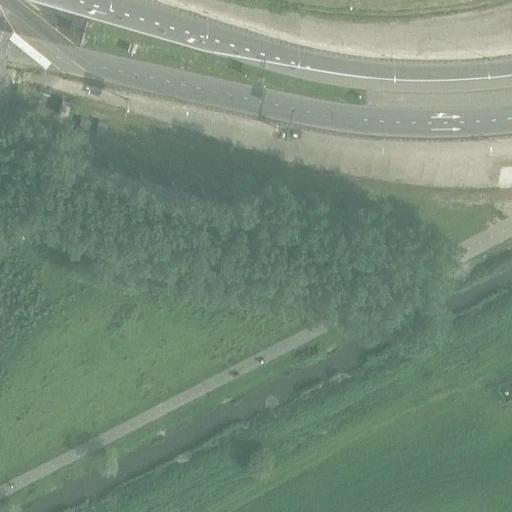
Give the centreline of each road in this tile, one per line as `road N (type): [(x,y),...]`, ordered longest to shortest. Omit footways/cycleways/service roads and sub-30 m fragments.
road 1 (secondary): [(0,42),(349,121),(415,127),(511,120)]
road 2 (secondary): [(511,70),(441,75),(329,66),(66,0)]
